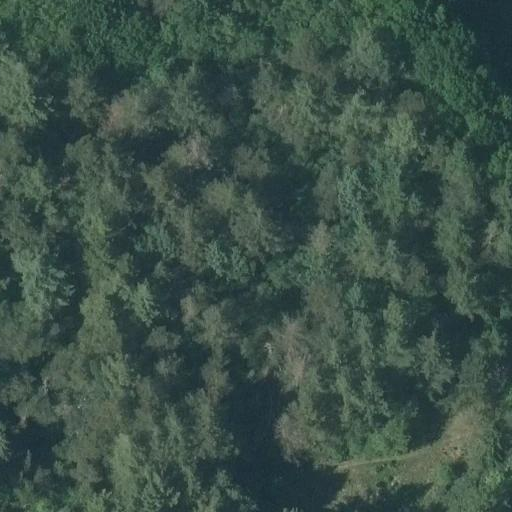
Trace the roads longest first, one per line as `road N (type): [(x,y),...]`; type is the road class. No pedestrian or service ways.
road 1 (track): [(0,1),(29,26),(87,250)]
road 2 (track): [(87,250),(125,494)]
